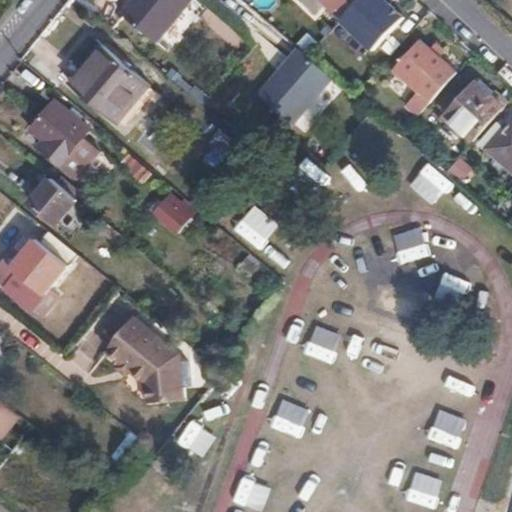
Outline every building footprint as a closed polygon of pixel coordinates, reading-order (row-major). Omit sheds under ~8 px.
[(156,41),(190,0),(134,0),(123,14),(156,41)] [(321,0),(342,19),(359,0),(321,0)] [(298,44),(309,54),(319,44),(308,34),(298,44)] [(420,115),(457,73),(421,41),(396,70),(422,91),(409,106),(420,115)] [(151,85),(103,45),(70,84),(118,124),(151,85)] [(292,123),(333,77),(307,56),(299,50),(260,95),(292,123)] [(492,96),(476,82),(447,116),(475,141),(509,103),(496,91),(492,96)] [(91,129),(56,100),(33,130),(45,140),(40,146),(78,177),(100,150),(84,137),(91,129)] [(413,122),(404,133),(414,141),(423,132),(413,122)] [(511,122),(506,129),(499,123),(482,143),(511,169),(511,122)] [(333,151),(314,134),(306,144),(325,160),(333,151)] [(151,176),(129,157),(123,166),(144,184),(151,176)] [(79,200),(52,177),(30,203),(57,225),(79,200)] [(24,211),(2,193),(0,194),(0,217),(11,227),(24,211)] [(188,235),(202,219),(188,207),(185,210),(169,198),(167,201),(162,197),(154,207),(159,211),(188,235)] [(49,289),(78,255),(50,231),(41,241),(37,238),(23,254),(12,247),(0,262),(0,283),(33,309),(35,307),(49,289)] [(59,297),(49,289),(35,307),(45,314),(59,297)] [(181,354),(135,317),(109,350),(148,382),(152,403),(187,397),(181,354)] [(217,367),(202,356),(206,375),(216,383),(225,373),(217,367)] [(0,400),(0,441),(1,442),(21,417),(0,400)]
